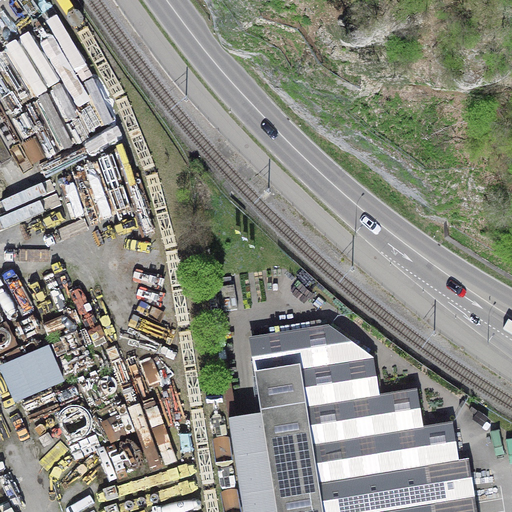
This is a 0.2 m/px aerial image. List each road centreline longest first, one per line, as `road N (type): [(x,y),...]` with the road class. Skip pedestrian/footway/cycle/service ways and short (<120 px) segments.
road 1 (primary): [(393,234),(259,111),(168,0)]
road 2 (primary): [(393,234),(511,316)]
